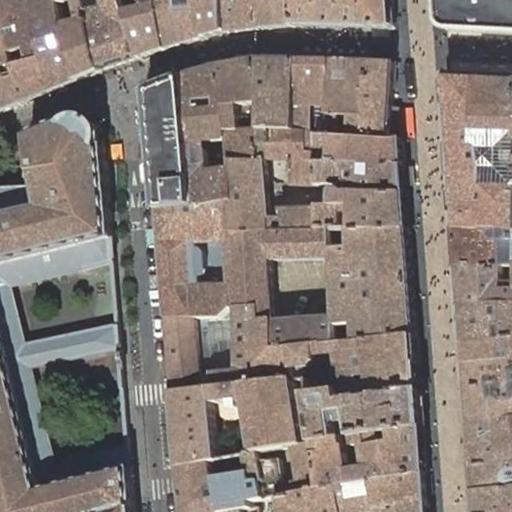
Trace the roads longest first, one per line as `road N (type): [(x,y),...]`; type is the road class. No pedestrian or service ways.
road 1 (residential): [(118,85),(129,115),(161,511)]
road 2 (residential): [(118,85),(263,45),(511,53)]
road 3 (residential): [(0,135),(118,85)]
